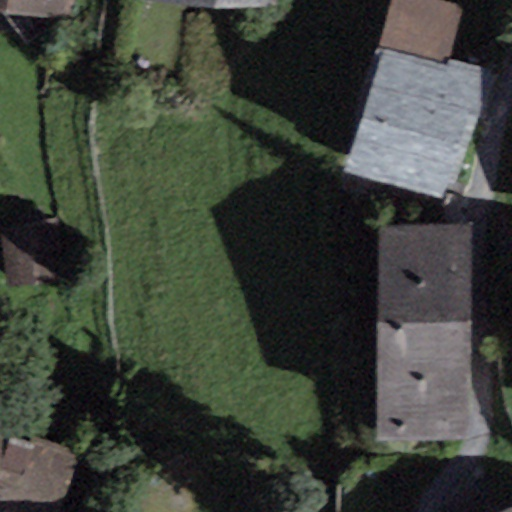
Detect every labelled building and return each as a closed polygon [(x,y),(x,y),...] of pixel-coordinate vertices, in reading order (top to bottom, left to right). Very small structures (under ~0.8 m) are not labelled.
[(439,0),(395,0),(384,41),(443,59),(460,6),(439,0)] [(396,179),(427,189),(443,142),(460,147),(476,97),(443,87),(452,61),(443,59),(384,41),(375,71),(390,75),(366,150),(384,156),(379,170),(397,176),(396,179)] [(18,272),(55,268),(50,226),(13,230),(18,272)] [(467,417),(470,327),(458,327),(458,235),(397,235),(396,417),(467,417)] [(0,427),(0,511),(71,511),(73,507),(46,497),(65,451),(0,427)] [(511,511),(508,511),(474,511),(471,501),(447,508),(447,511),(511,511)]
